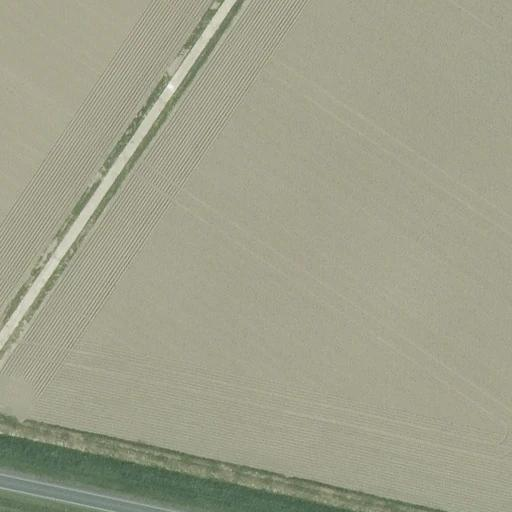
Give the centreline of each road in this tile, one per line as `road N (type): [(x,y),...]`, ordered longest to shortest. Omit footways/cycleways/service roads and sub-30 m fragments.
road 1 (track): [(0,343),(233,0)]
road 2 (trunk): [(133,511),(0,482)]
